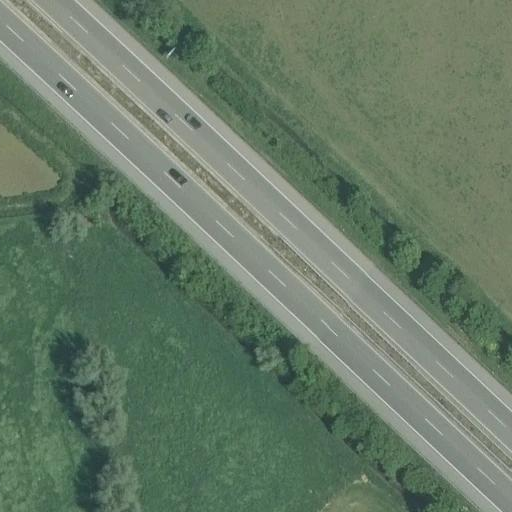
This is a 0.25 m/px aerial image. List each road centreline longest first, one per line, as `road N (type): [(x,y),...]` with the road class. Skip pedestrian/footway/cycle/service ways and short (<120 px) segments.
road 1 (motorway): [(0,25),(511,506)]
road 2 (motorway): [(511,426),(57,0)]
